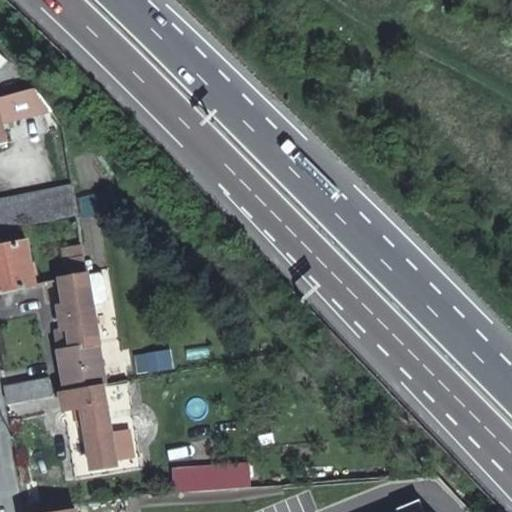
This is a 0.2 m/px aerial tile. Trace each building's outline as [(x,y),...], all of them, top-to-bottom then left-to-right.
[(36,87),(0,97),(0,143),(6,142),(1,120),(39,111),(36,87)] [(0,198),(0,228),(76,213),(71,183),(0,198)] [(0,291),(34,284),(25,241),(12,244),(10,238),(0,240),(0,291)] [(67,275),(85,271),(81,243),(63,247),(67,275)] [(65,392),(104,384),(91,303),(86,274),(85,271),(67,275),(58,277),(66,327),(61,328),(66,361),(59,362),(63,383),(65,392)] [(97,272),(86,274),(91,303),(102,301),(105,296),(102,276),(97,272)] [(53,330),(59,362),(66,361),(61,328),(53,330)] [(136,373),(176,369),(174,349),(135,353),(136,373)] [(50,380),(2,388),(2,393),(5,404),(52,394),(50,385),(50,380)] [(63,383),(50,385),(52,394),(61,392),(65,392),(63,383)] [(110,425),(104,384),(65,392),(61,392),(64,407),(80,405),(85,430),(93,467),(117,463),(110,425)] [(250,463),(169,467),(169,494),(250,487),(250,463)]
